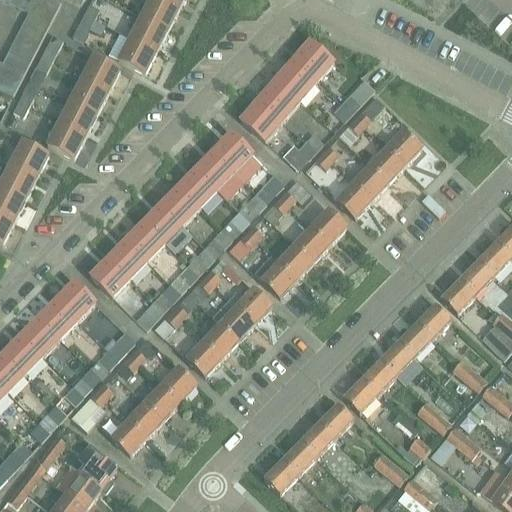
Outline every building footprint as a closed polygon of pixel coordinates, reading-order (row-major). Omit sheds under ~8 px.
[(9,0),(7,5),(18,11),(23,0),(9,0)] [(23,0),(18,11),(29,17),(37,0),(23,0)] [(37,0),(29,17),(23,27),(45,38),(61,6),(49,0),(37,0)] [(155,0),(153,0),(142,21),(168,34),(180,13),(155,0)] [(155,0),(180,13),(186,0),(155,0)] [(89,9),(84,19),(95,24),(100,15),(89,9)] [(83,48),(95,24),(84,19),(72,42),(83,48)] [(142,21),(131,42),(157,56),(168,34),(142,21)] [(18,37),(39,48),(45,38),(23,27),(18,37)] [(13,47),(34,58),(39,48),(18,37),(13,47)] [(53,39),(40,63),(51,68),(63,45),(53,39)] [(119,65),(134,73),(145,79),(157,56),(131,42),(119,65)] [(8,57),(29,68),(34,58),(13,47),(8,57)] [(291,67),(316,89),(333,69),(309,47),(291,67)] [(2,68),(0,72),(0,93),(13,100),(29,68),(8,57),(2,68)] [(93,61),(81,84),(108,98),(120,75),(93,61)] [(40,63),(29,85),(40,90),(51,68),(40,63)] [(274,87),(299,108),(316,89),(291,67),(274,87)] [(81,84),(70,106),(97,120),(108,98),(81,84)] [(29,85),(18,107),(29,112),(40,90),(29,85)] [(340,110),(339,111),(349,121),(374,95),(364,85),(340,110)] [(258,106),(282,127),(299,108),(274,87),(258,106)] [(375,103),(355,124),(364,133),(385,111),(375,103)] [(70,106),(59,128),(86,142),(97,120),(70,106)] [(240,126),(264,147),(282,127),(258,106),(240,126)] [(24,122),(29,112),(18,107),(13,117),(24,122)] [(344,127),(349,121),(339,111),(334,117),(344,127)] [(351,147),(364,133),(355,124),(342,138),(351,147)] [(59,128),(47,151),(74,164),(86,142),(59,128)] [(403,136),(386,154),(404,172),(421,154),(416,149),(403,136)] [(230,138),(212,157),(234,178),(244,188),(262,169),(252,160),(230,138)] [(314,138),(304,149),(314,159),(324,149),(314,138)] [(338,143),(330,151),(338,158),(346,150),(338,143)] [(23,147),(11,169),(38,183),(50,161),(23,147)] [(298,175),(314,159),(304,149),(298,155),(295,151),(284,162),(298,175)] [(322,158),(332,168),(338,162),(328,152),(322,158)] [(370,172),(388,189),(404,172),(386,154),(370,172)] [(212,157),(195,175),(217,196),(224,189),(234,198),(244,188),(234,178),(212,157)] [(325,175),(332,168),(322,158),(315,165),(325,175)] [(11,169),(0,190),(0,191),(27,205),(38,183),(11,169)] [(353,189),(372,206),(388,189),(370,172),(353,189)] [(177,192),(199,214),(217,196),(195,175),(177,192)] [(273,180),(256,199),(266,209),(284,190),(273,180)] [(296,185),(279,203),(289,213),(296,205),(302,211),(312,200),(296,185)] [(355,224),(372,206),(353,189),(336,207),(355,224)] [(0,191),(0,218),(15,227),(27,205),(0,191)] [(160,210),(182,232),(199,214),(177,192),(160,210)] [(256,199),(239,217),(249,227),(266,209),(256,199)] [(273,230),(289,213),(279,203),(263,220),(264,221),(273,230)] [(143,228),(165,250),(182,232),(160,210),(143,228)] [(328,216),(311,234),(329,251),(346,233),(328,216)] [(239,217),(222,235),(232,245),(249,227),(239,217)] [(0,247),(3,249),(15,227),(0,218),(0,247)] [(260,225),(247,239),(256,247),(269,233),(260,225)] [(125,246),(147,267),(165,250),(143,228),(125,246)] [(511,232),(497,249),(511,263),(511,232)] [(294,251),(313,268),(329,251),(311,234),(294,251)] [(222,235),(205,253),(215,263),(232,245),(222,235)] [(244,260),(256,247),(247,239),(235,251),(244,260)] [(108,264),(130,285),(147,267),(125,246),(108,264)] [(511,263),(497,249),(478,267),(494,283),(511,264),(511,263)] [(278,268),(296,286),(313,268),(294,251),(279,268),(278,268)] [(205,253),(188,271),(198,281),(215,263),(205,253)] [(254,279),(262,285),(261,286),(279,304),(296,286),(278,268),(279,268),(271,261),(271,262),(254,279)] [(112,304),(130,285),(108,264),(90,282),(112,304)] [(478,267),(460,286),(476,301),(494,283),(478,267)] [(221,275),(235,289),(241,283),(227,269),(221,275)] [(188,271),(170,289),(181,299),(198,281),(188,271)] [(204,282),(214,291),(220,284),(211,275),(204,282)] [(207,298),(214,291),(204,282),(198,289),(207,298)] [(460,286),(441,305),(457,320),(476,301),(460,286)] [(56,305),(77,327),(95,308),(73,287),(56,305)] [(170,289),(153,307),(164,317),(181,299),(170,289)] [(228,305),(255,330),(272,312),(253,295),(244,305),(236,298),(228,305)] [(38,323),(60,344),(77,327),(56,305),(38,323)] [(222,313),(212,323),(220,330),(239,347),(255,330),(228,305),(222,313)] [(147,335),(164,317),(153,307),(137,325),(147,335)] [(172,317),(182,326),(188,320),(178,310),(172,317)] [(435,311),(417,330),(433,345),(451,326),(435,311)] [(165,344),(182,326),(172,317),(155,335),(165,344)] [(495,331),(511,346),(511,327),(501,318),(499,321),(492,329),(495,331)] [(21,341),(43,362),(60,344),(38,323),(21,341)] [(204,347),(222,365),(239,347),(220,330),(204,347)] [(417,330),(399,348),(414,364),(433,345),(417,330)] [(503,365),(511,355),(511,346),(495,331),(482,344),(503,365)] [(125,338),(108,356),(119,366),(136,348),(125,338)] [(3,358),(25,380),(43,362),(21,341),(3,358)] [(205,382),(222,365),(204,347),(187,365),(205,382)] [(399,348),(381,367),(396,382),(414,364),(399,348)] [(136,354),(126,365),(136,374),(146,364),(136,354)] [(108,356),(91,374),(102,384),(119,366),(108,356)] [(0,361),(0,389),(8,398),(25,380),(3,358),(0,361)] [(127,384),(136,374),(126,365),(117,375),(127,384)] [(457,370),(482,392),(486,387),(461,365),(457,370)] [(381,367),(362,385),(378,401),(396,382),(381,367)] [(477,397),(482,392),(457,370),(452,376),(477,397)] [(91,374),(74,392),(85,402),(102,384),(91,374)] [(178,375),(161,392),(179,410),(196,392),(178,375)] [(360,420),(378,401),(362,385),(344,404),(360,420)] [(96,396),(106,406),(113,399),(103,389),(96,396)] [(482,401),(507,422),(508,420),(511,415),(511,407),(491,390),(481,401),(482,401)] [(74,392),(57,410),(67,420),(85,402),(74,392)] [(145,409),(163,427),(179,410),(161,392),(145,409)] [(89,424),(106,406),(96,396),(79,415),(71,423),(86,437),(95,428),(89,424)] [(417,418),(442,439),(451,428),(426,407),(425,408),(417,418)] [(477,407),(467,419),(477,427),(485,418),(482,411),(477,407)] [(128,426),(147,444),(163,427),(145,409),(128,426)] [(57,410),(48,419),(59,429),(67,420),(57,410)] [(338,410),(319,430),(335,445),(354,426),(338,410)] [(392,427),(412,443),(415,439),(417,436),(398,420),(392,427)] [(130,462),(147,444),(128,426),(112,444),(130,462)] [(40,428),(31,437),(42,447),(50,438),(40,428)] [(319,430),(301,448),(317,464),(329,475),(347,457),(346,456),(335,445),(319,430)] [(68,431),(60,441),(70,449),(78,439),(68,431)] [(446,443),(456,451),(472,465),(475,460),(481,454),(455,432),(446,443)] [(57,441),(46,454),(56,461),(66,449),(57,441)] [(431,453),(418,442),(410,453),(403,461),(416,471),(431,453)] [(440,469),(456,451),(446,443),(431,461),(440,469)] [(23,446),(6,464),(16,474),(33,456),(23,446)] [(301,448),(282,467),(298,482),(317,464),(301,448)] [(82,469),(76,477),(80,480),(101,495),(105,498),(113,487),(109,485),(115,477),(111,474),(115,469),(89,449),(85,454),(77,465),(82,469)] [(47,474),(56,461),(46,454),(37,466),(47,474)] [(373,470),(399,491),(408,479),(383,459),(373,470)] [(0,491),(16,474),(6,464),(0,469),(0,491)] [(279,501),(281,500),(298,482),(282,467),(264,486),(279,501)] [(495,476),(480,497),(493,506),(500,511),(511,511),(511,488),(508,485),(495,476)] [(26,480),(16,493),(27,501),(37,488),(26,480)] [(80,480),(66,499),(82,511),(88,511),(101,495),(80,480)] [(430,511),(437,504),(435,503),(412,484),(403,494),(424,511),(430,511)] [(377,489),(364,503),(374,511),(375,511),(388,500),(377,489)] [(14,511),(18,511),(27,501),(16,493),(7,506),(14,511)] [(57,494),(50,503),(58,509),(56,511),(82,511),(66,499),(65,500),(57,494)]
